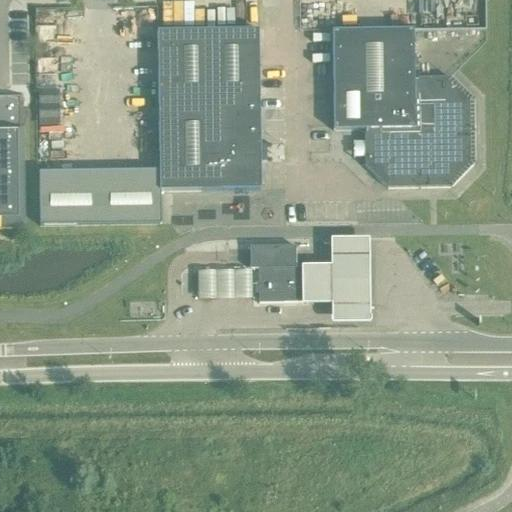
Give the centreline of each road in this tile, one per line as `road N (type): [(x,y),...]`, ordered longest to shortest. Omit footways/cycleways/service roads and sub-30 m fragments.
road 1 (secondary): [(0,379),(511,374)]
road 2 (secondary): [(511,345),(0,348)]
road 3 (unknown): [(281,0),(303,46),(319,201)]
